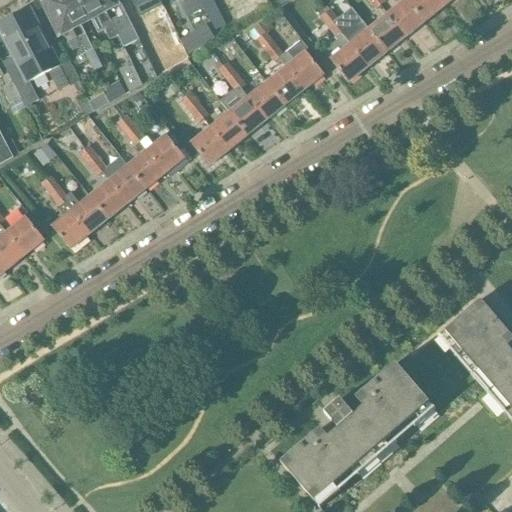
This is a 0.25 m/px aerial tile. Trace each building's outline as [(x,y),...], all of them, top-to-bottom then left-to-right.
[(90,64),(85,54),(58,0),(41,0),(40,3),(39,4),(57,38),(65,34),(78,58),(83,68),(90,64)] [(58,0),(85,54),(93,50),(80,26),(88,22),(90,21),(78,0),(58,0)] [(78,0),(90,21),(92,20),(98,17),(111,41),(119,37),(100,0),(78,0)] [(123,8),(122,4),(119,0),(100,0),(119,37),(125,50),(141,42),(133,27),(123,8)] [(130,0),(140,17),(162,6),(158,0),(130,0)] [(213,0),(199,0),(216,31),(227,25),(213,0)] [(383,0),(369,0),(377,10),(386,2),(383,0)] [(426,24),(445,9),(437,0),(408,0),(407,1),(426,24)] [(437,0),(445,9),(455,0),(437,0)] [(406,40),(426,24),(407,1),(388,16),(406,40)] [(321,17),(330,27),(338,20),(330,10),(325,14),(319,6),(318,7),(315,3),(311,6),(314,10),(312,12),(319,19),(321,17)] [(0,23),(0,34),(12,59),(2,64),(13,85),(26,110),(28,113),(37,109),(28,92),(29,91),(26,85),(49,73),(59,93),(71,87),(30,8),(15,16),(0,23)] [(387,55),(406,40),(388,16),(368,32),(387,55)] [(338,20),(330,27),(340,40),(342,38),(348,33),(338,20)] [(272,29),(266,22),(251,31),(258,40),(266,50),(275,43),(266,33),(272,29)] [(349,47),(368,70),(387,55),(368,32),(361,23),(348,33),(342,38),(349,47)] [(214,40),(207,28),(194,36),(202,47),(214,40)] [(279,59),(280,58),(285,55),(275,43),(266,50),(276,62),(279,59)] [(349,85),(368,70),(349,47),(330,62),(349,85)] [(279,59),(286,67),(305,91),(324,75),(305,52),(294,61),(287,53),(285,55),(280,58),(279,59)] [(158,75),(169,70),(164,61),(153,66),(158,75)] [(219,70),(228,81),(237,73),(228,63),(219,70)] [(142,86),(131,64),(119,70),(130,92),(142,86)] [(286,106),(305,91),(286,67),(267,83),(286,106)] [(238,92),(242,89),(247,85),(237,73),(228,81),(238,92)] [(90,103),(94,112),(125,95),(119,82),(103,91),(105,94),(90,103)] [(248,98),(267,121),(286,106),(267,83),(248,98)] [(26,110),(13,85),(3,90),(15,115),(26,110)] [(181,100),(190,111),(199,104),(190,93),(181,100)] [(248,137),(267,121),(248,98),(229,113),(248,137)] [(79,108),(84,118),(94,112),(90,103),(79,108)] [(200,123),(204,119),(209,115),(199,104),(190,111),(200,123)] [(210,129),(229,152),(248,137),(229,113),(210,129)] [(118,124),(126,133),(135,126),(127,116),(118,124)] [(136,146),(141,142),(145,139),(135,126),(126,133),(136,146)] [(210,167),(229,152),(210,129),(191,144),(210,167)] [(0,165),(13,158),(5,144),(0,132),(0,165)] [(166,174),(173,168),(177,173),(188,163),(165,136),(147,151),(166,174)] [(5,144),(13,158),(19,155),(12,140),(5,144)] [(80,154),(88,164),(97,157),(89,147),(80,154)] [(162,177),(166,174),(147,151),(128,167),(147,190),(162,177)] [(98,176),(103,173),(107,169),(97,157),(88,164),(98,176)] [(128,205),(147,190),(128,167),(110,181),(109,182),(128,205)] [(42,184),(51,195),(59,187),(51,177),(46,181),(42,184)] [(109,220),(128,205),(109,182),(90,197),(109,220)] [(59,187),(51,195),(60,207),(64,204),(65,204),(69,200),(67,196),(59,187)] [(71,213),(90,236),(109,220),(90,197),(80,205),(70,194),(67,196),(69,200),(65,204),(64,204),(71,213)] [(71,251),(90,236),(71,213),(52,228),(71,251)] [(26,218),(7,233),(25,256),(44,241),(26,218)] [(25,256),(7,233),(0,238),(0,264),(6,272),(25,257),(25,256)] [(511,336),(481,300),(445,331),(511,409),(511,336)] [(315,503),(430,404),(396,364),(346,407),(340,400),(324,414),(330,421),(281,464),(315,503)]
